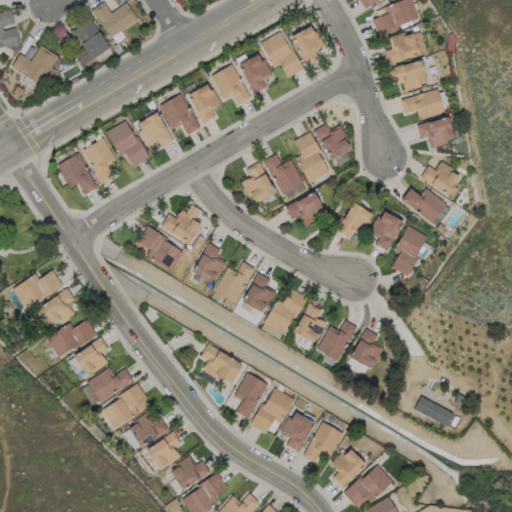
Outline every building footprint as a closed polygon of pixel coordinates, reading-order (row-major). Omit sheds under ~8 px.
[(357,0),(362,8),(377,0),(357,0)] [(370,19),(376,35),(417,20),(410,0),(399,0),(382,7),(384,14),(370,19)] [(90,9),(106,37),(136,20),(125,2),(108,12),(102,2),(90,9)] [(0,11),(0,46),(18,42),(14,25),(13,25),(9,10),(0,11)] [(75,58),(78,64),(106,51),(92,20),(72,29),(83,54),(75,58)] [(303,64),(316,57),(312,50),(320,46),(309,25),(288,35),(303,64)] [(387,38),(390,48),(382,50),(386,64),(425,53),(419,29),(387,38)] [(270,68),(278,64),(284,77),(298,70),(281,31),(258,41),(270,68)] [(16,53),(9,69),(44,85),(50,73),(46,72),(54,54),(37,46),(30,60),(16,53)] [(251,93),(264,86),(259,78),(268,74),(258,53),(236,63),(251,93)] [(402,89),(425,84),(419,60),(388,67),(391,81),(400,79),(402,89)] [(220,99),(231,94),(235,104),(247,98),(231,64),(209,74),(220,99)] [(213,117),(209,109),(217,104),(206,83),(185,94),(200,123),(213,117)] [(398,98),(402,113),(415,110),(417,119),(442,113),(436,89),(398,98)] [(196,128),(180,93),(157,104),(169,128),(179,124),(184,134),(196,128)] [(155,140),(158,147),(169,142),(156,112),(134,122),(144,145),(155,140)] [(453,141),(447,117),(415,124),(418,138),(426,136),(428,146),(453,141)] [(103,132),(117,156),(123,153),(131,166),(146,157),(124,119),(103,132)] [(313,129),(327,158),(349,148),(338,124),(327,129),(324,124),(313,129)] [(291,140),(299,155),(294,157),(307,182),(328,171),(307,132),(291,140)] [(114,161),(101,138),(80,149),(99,184),(111,177),(105,165),(114,161)] [(82,194),(94,188),(77,153),(55,163),(67,188),(77,183),(82,194)] [(289,159),(280,164),(274,153),(262,160),(280,195),(302,183),(289,159)] [(273,191),(257,161),(244,168),(248,177),(240,181),(251,203),(273,191)] [(451,197),(456,187),(452,185),(459,174),(438,162),(433,170),(425,165),(418,177),(451,197)] [(444,204),(424,188),(417,195),(408,188),(399,199),(429,223),(444,204)] [(289,219),(297,215),(301,224),(323,213),(312,191),(283,207),(289,219)] [(360,235),(370,214),(349,203),(334,231),(347,237),(350,230),(360,235)] [(174,218),(166,213),(158,226),(188,243),(199,222),(193,219),(198,209),(189,204),(184,212),(179,209),(174,218)] [(386,250),(401,221),(380,210),(368,232),(377,236),(373,244),(386,250)] [(404,275),(426,237),(405,225),(391,250),(397,253),(389,267),(404,275)] [(181,247),(141,228),(131,251),(171,269),(181,247)] [(218,248),(203,243),(191,274),(214,282),(222,261),(214,258),(218,248)] [(252,268),(240,261),(234,272),(225,267),(209,297),(230,308),(252,268)] [(36,278),(34,274),(10,287),(21,307),(61,287),(51,270),(36,278)] [(264,286),(268,278),(254,272),(240,302),(262,312),(273,290),(264,286)] [(72,300),(65,288),(31,311),(44,331),(71,313),(65,305),(72,300)] [(262,323),(285,334),(303,295),(288,288),(281,303),(273,299),(262,323)] [(320,309),(307,302),(291,332),(312,343),(324,321),(316,317),(320,309)] [(45,336),(55,356),(94,336),(85,319),(71,327),(69,323),(45,336)] [(314,349),(337,361),(355,326),(342,320),(337,330),(327,325),(314,349)] [(376,335),(363,328),(348,358),(369,369),(381,347),(372,342),(376,335)] [(86,376),(105,361),(99,354),(106,349),(97,337),(71,356),(86,376)] [(199,356),(205,359),(200,370),(229,384),(240,362),(204,345),(199,356)] [(112,375),(108,368),(78,386),(91,406),(131,381),(123,368),(112,375)] [(247,418),(266,384),(244,372),(231,395),(240,400),(234,411),(247,418)] [(99,407),(112,428),(136,414),(131,406),(145,398),(137,384),(99,407)] [(271,436),(292,398),(270,386),(250,424),(271,436)] [(411,411),(446,425),(451,411),(417,397),(411,411)] [(288,437),(284,444),(296,451),(312,423),(291,410),(278,432),(288,437)] [(166,429),(158,417),(152,421),(147,412),(125,426),(138,446),(166,429)] [(301,456),(314,462),(319,452),(328,457),(340,432),(318,421),(301,456)] [(178,443),(172,432),(144,448),(156,469),(178,457),(172,446),(178,443)] [(364,465),(347,447),(329,464),(336,471),(330,477),(340,487),(364,465)] [(200,460),(193,464),(188,456),(167,468),(179,490),(208,472),(200,460)] [(365,496),(369,501),(391,481),(374,463),(342,494),(354,506),(365,496)] [(179,497),(188,511),(200,511),(216,502),(213,496),(225,488),(216,473),(179,497)] [(249,511),(258,502),(247,492),(239,502),(231,495),(216,511),(249,511)] [(395,511),(386,496),(363,510),(364,511),(395,511)] [(275,511),(265,503),(256,511),(275,511)]
